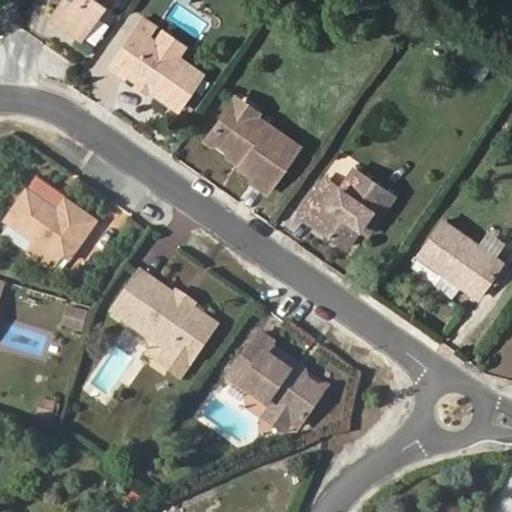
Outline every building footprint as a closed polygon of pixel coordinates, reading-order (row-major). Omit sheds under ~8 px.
[(57,0),(54,5),(84,26),(102,0),(57,0)] [(177,50),(157,36),(148,29),(156,17),(145,10),(110,59),(125,70),(127,67),(137,74),(139,74),(141,73),(143,73),(145,73),(147,74),(148,77),(150,79),(150,83),(178,103),(203,68),(177,50)] [(177,50),(184,39),(165,25),(157,36),(177,50)] [(125,70),(148,86),(150,83),(150,79),(148,77),(147,74),(145,73),(143,73),(141,73),(139,74),(137,74),(127,67),(125,70)] [(255,110),(258,106),(235,90),(230,98),(249,111),(254,108),(255,110)] [(251,175),(266,185),(298,140),(255,110),(254,108),(249,111),(230,98),(208,130),(214,134),(229,145),(236,150),(242,148),(246,151),(241,159),(240,161),(253,171),(251,175)] [(205,134),(211,138),(214,134),(208,130),(205,134)] [(229,145),(226,148),(241,159),(246,151),(242,148),(236,150),(229,145)] [(369,206),(377,211),(392,190),(353,163),(340,182),(332,192),(317,182),(298,208),(345,241),(358,222),(369,206)] [(340,182),(324,171),(317,182),(332,192),(340,182)] [(58,249),(64,254),(91,214),(62,193),(52,205),(47,208),(39,203),(38,195),(21,184),(0,214),(0,216),(29,237),(24,244),(50,261),(58,249)] [(52,205),(38,195),(39,203),(47,208),(52,205)] [(358,222),(366,227),(377,211),(369,206),(358,222)] [(415,248),(476,291),(500,257),(440,215),(415,248)] [(167,359),(178,366),(213,317),(188,299),(187,299),(180,300),(174,295),(172,289),(171,288),(137,264),(109,303),(165,342),(174,349),(167,359)] [(188,299),(191,296),(174,284),(171,288),(172,289),(174,295),(180,300),(187,299),(188,299)] [(296,420),(321,385),(298,368),(294,370),(287,364),(292,357),(268,339),(271,336),(257,326),(226,371),(263,397),(288,414),(296,420)] [(165,342),(157,352),(167,359),(174,349),(165,342)] [(321,385),(325,380),(292,357),(287,364),(294,370),(298,368),(321,385)] [(258,406),(282,423),(288,414),(263,397),(258,406)]
